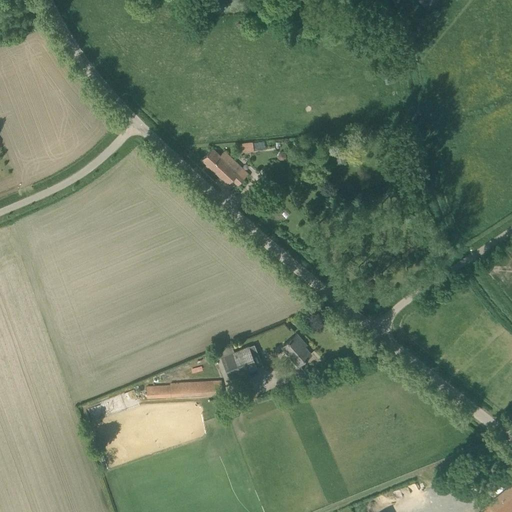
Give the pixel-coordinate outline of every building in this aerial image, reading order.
[(398,83),(397,68),(385,68),(386,84),(398,83)] [(240,151),(254,150),(253,142),(239,143),(240,151)] [(220,156),(212,148),(202,159),(228,183),(232,179),(237,184),(244,177),(247,173),(224,151),(220,156)] [(267,176),(261,183),(271,191),(277,184),(267,176)] [(298,365),(311,353),(301,341),(303,340),(297,333),(282,346),(298,365)] [(258,368),(249,347),(248,346),(234,352),(221,357),(231,380),(258,368)] [(147,398),(221,394),(221,381),(170,383),(171,385),(147,386),(147,398)] [(511,511),(511,484),(481,509),(483,511),(511,511)]
